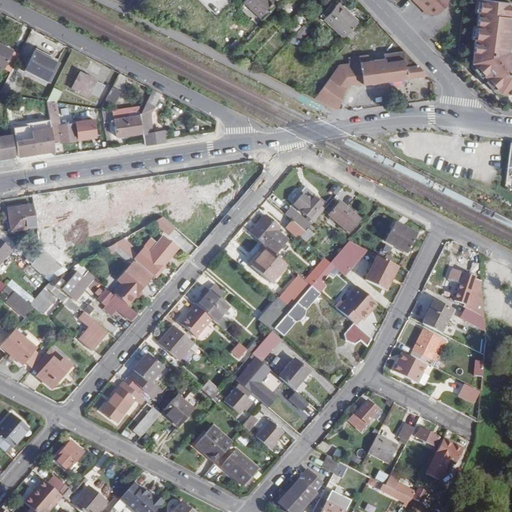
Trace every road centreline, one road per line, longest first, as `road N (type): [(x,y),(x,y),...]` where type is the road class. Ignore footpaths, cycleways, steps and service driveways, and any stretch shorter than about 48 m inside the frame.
road 1 (residential): [(63,418),(293,152)]
road 2 (residential): [(240,144),(225,113),(0,0)]
road 3 (primary): [(240,144),(0,182)]
road 4 (residential): [(248,511),(63,418)]
road 5 (primary): [(482,121),(412,115),(290,136)]
road 6 (residential): [(366,376),(248,511)]
road 7 (residential): [(442,226),(366,376)]
road 8 (residential): [(442,226),(293,152)]
road 9 (secondary): [(374,0),(482,121)]
road 10 (residential): [(474,432),(366,376)]
